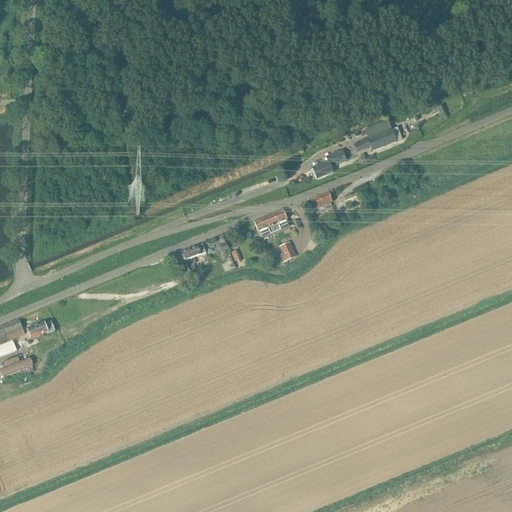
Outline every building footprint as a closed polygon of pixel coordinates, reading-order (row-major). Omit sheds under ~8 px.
[(364,130),(373,151),(396,141),(395,140),(401,137),(397,126),(391,129),(388,120),(364,130)] [(312,169),(315,177),(316,179),(333,172),(331,168),(346,161),(342,151),(326,157),(328,162),(312,169)] [(308,200),(310,204),(313,210),(314,210),(317,216),(318,216),(323,226),(337,219),(330,203),(332,202),(330,196),(334,195),(332,190),(328,192),(328,191),(308,200)] [(344,198),(345,203),(346,205),(349,204),(351,209),(362,205),(357,193),(344,198)] [(287,219),(283,209),(254,221),(258,231),(261,238),(289,226),(286,220),(287,219)] [(290,243),(279,247),(282,254),(279,256),(282,263),(292,259),(296,257),(290,243)] [(202,244),(197,246),(181,252),(186,266),(181,269),(184,278),(190,276),(189,271),(195,268),(194,264),(196,264),(193,257),(200,255),(200,254),(205,252),(202,244)] [(241,262),(237,251),(231,253),(235,262),(236,261),(237,264),(241,262)] [(22,329),(18,319),(0,326),(0,356),(16,350),(12,340),(24,335),(22,329)] [(27,329),(31,340),(40,336),(40,335),(47,332),(48,334),(55,331),(52,326),(51,322),(44,324),(44,322),(27,329)]
